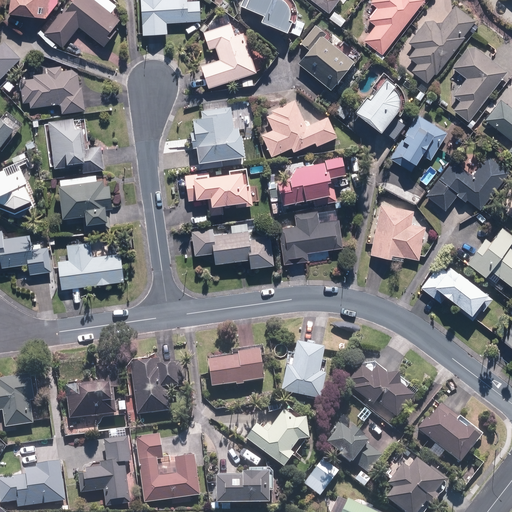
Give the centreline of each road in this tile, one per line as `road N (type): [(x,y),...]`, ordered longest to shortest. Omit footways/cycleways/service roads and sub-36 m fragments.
road 1 (residential): [(511,404),(419,332),(366,306),(310,299),(168,316)]
road 2 (residential): [(168,316),(144,134),(155,80)]
road 3 (unknown): [(340,121),(371,158),(355,287)]
road 4 (residential): [(168,316),(15,337),(0,331)]
